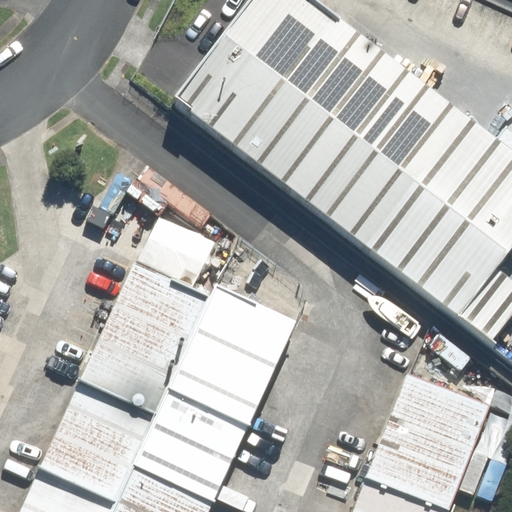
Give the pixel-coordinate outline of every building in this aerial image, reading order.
[(257,0),(177,103),(458,321),(511,252),(511,159),(306,0),(257,0)] [(123,201),(153,224),(164,209),(196,234),(206,221),(144,173),(123,201)] [(198,511),(286,319),(132,250),(13,511),(198,511)] [(336,511),(412,511),(459,383),(392,359),(336,511)] [(504,468),(485,461),(469,502),(489,509),(504,468)]
